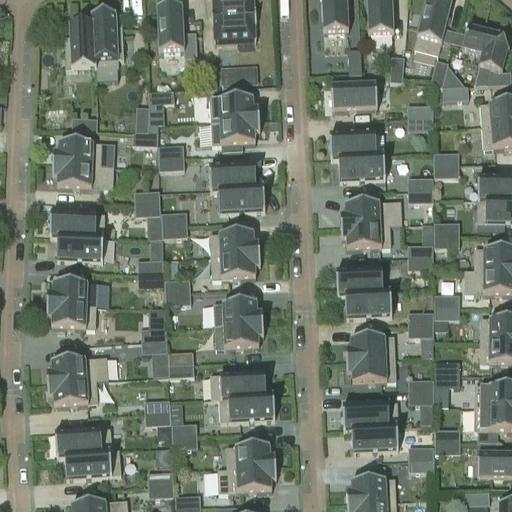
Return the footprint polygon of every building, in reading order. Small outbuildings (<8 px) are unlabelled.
[(214,50),(254,49),(256,49),(256,45),(256,43),(255,31),(256,31),(255,15),(254,15),(254,2),(254,0),(252,0),(252,1),(241,1),(240,0),(227,0),(224,0),(224,2),(213,2),(211,2),(211,4),(212,4),(212,17),(211,17),(212,33),(213,33),(213,45),(213,47),(214,47),(214,50)] [(348,38),(346,0),(321,0),(323,39),(348,38)] [(393,40),(391,0),(366,0),(368,41),(393,40)] [(437,62),(452,7),(428,0),(413,56),(437,62)] [(182,12),(157,13),(159,58),(184,57),(184,64),(197,64),(196,39),(183,39),(182,12)] [(116,20),(91,21),(92,29),(95,75),(96,75),(96,88),(118,87),(117,74),(118,74),(118,66),(124,65),(122,33),(116,33),(116,20)] [(66,76),(95,75),(92,29),(69,31),(70,43),(64,43),(66,76)] [(463,52),(462,56),(463,56),(481,61),(479,71),(473,92),(486,91),(511,91),(510,78),(502,78),(502,77),(507,58),(507,56),(508,56),(508,57),(509,56),(499,39),(498,40),(469,33),(469,32),(468,32),(466,40),(463,52)] [(361,81),(360,55),(347,56),(349,81),(361,81)] [(389,88),(402,89),(404,63),(391,62),(389,88)] [(436,66),(429,91),(442,94),(448,69),(436,66)] [(201,72),(204,96),(216,94),(213,70),(201,72)] [(222,91),(240,90),(239,72),(221,73),(222,91)] [(331,92),(332,117),(377,115),(376,90),(331,92)] [(443,107),(468,106),(467,93),(442,95),(443,107)] [(173,97),(148,98),(148,111),(149,111),(164,110),(174,110),(173,97)] [(224,105),(209,106),(210,129),(259,127),(259,114),(253,114),(253,104),(243,104),(243,98),(223,99),(224,105)] [(511,107),(479,111),(481,133),(511,130),(511,107)] [(407,112),(407,124),(433,124),(433,112),(407,112)] [(149,114),(136,114),(135,139),(148,139),(149,114)] [(97,138),(97,125),(72,124),(72,136),(97,138)] [(433,124),(407,124),(407,137),(433,137),(433,124)] [(259,127),(210,129),(211,152),(221,151),(222,159),(242,158),(242,150),(255,150),(255,139),(260,139),(259,127)] [(511,130),(481,133),(483,156),(511,153),(511,130)] [(132,139),(132,152),(157,153),(158,140),(148,140),(132,139)] [(330,165),(338,165),(338,164),(376,162),(376,161),(375,139),(329,141),(330,165)] [(53,158),(53,171),(102,173),(102,172),(114,172),(115,150),(103,150),(59,148),(58,158),(53,158)] [(183,151),(158,153),(158,165),(184,164),(183,151)] [(433,159),(433,172),(458,172),(458,159),(433,159)] [(376,162),(338,164),(338,165),(339,188),(385,185),(384,161),(376,161),(376,162)] [(184,164),(158,165),(159,178),(184,176),(184,164)] [(210,197),(218,197),(218,195),(256,194),(256,193),(255,170),(209,172),(210,197)] [(53,171),(52,183),(57,183),(57,194),(113,196),(114,172),(102,172),(102,173),(53,171)] [(433,172),(433,184),(458,184),(458,172),(433,172)] [(511,182),(477,182),(477,206),(511,206),(511,182)] [(407,184),(407,197),(433,197),(433,184),(407,184)] [(256,194),(218,195),(218,197),(219,220),(265,217),(264,192),(256,193),(256,194)] [(159,197),(134,198),(135,211),(160,210),(159,197)] [(433,197),(407,197),(407,209),(433,209),(433,197)] [(511,206),(477,206),(477,230),(490,230),(511,230),(511,206)] [(390,231),(390,232),(401,232),(400,208),(345,211),(345,221),(340,221),(340,234),(390,231)] [(160,210),(135,211),(135,223),(146,223),(161,222),(160,210)] [(186,218),(161,220),(161,222),(161,232),(187,231),(186,218)] [(51,219),(50,243),(58,243),(58,242),(103,244),(104,221),(51,219)] [(434,229),(434,242),(459,242),(459,229),(434,229)] [(490,238),(490,230),(477,230),(477,238),(490,238)] [(187,231),(161,232),(162,245),(187,243),(187,231)] [(391,254),(390,232),(390,231),(340,234),(341,246),(346,246),(347,256),(391,254)] [(209,241),(211,264),(259,261),(259,249),(254,249),(253,239),(209,241)] [(102,268),(103,244),(58,242),(58,243),(57,266),(102,268)] [(459,242),(434,242),(434,254),(459,254),(459,242)] [(407,264),(433,264),(433,251),(407,251),(407,264)] [(473,277),(473,278),(511,278),(511,255),(474,255),(473,277)] [(259,261),(211,264),(212,286),(255,284),(255,274),(260,274),(259,261)] [(433,276),(433,264),(407,264),(408,276),(433,276)] [(150,266),(137,267),(138,280),(163,278),(162,266),(150,266)] [(382,299),(382,297),(381,275),(336,277),(337,302),(345,302),(345,301),(382,299)] [(511,278),(473,278),(473,277),(464,277),(464,301),(511,301),(511,278)] [(163,278),(138,280),(138,292),(164,291),(163,278)] [(164,287),(165,299),(190,298),(189,285),(164,287)] [(48,299),(47,311),(96,313),(97,290),(53,288),(53,299),(48,299)] [(345,301),(345,302),(346,324),(392,322),(390,297),(382,297),(382,299),(345,301)] [(191,311),(190,298),(165,299),(165,312),(191,311)] [(434,314),(459,314),(459,301),(434,301),(434,314)] [(214,333),(263,331),(262,318),(257,319),(257,308),(213,310),(214,333)] [(95,336),(96,313),(47,311),(47,323),(52,324),(51,334),(95,336)] [(148,335),(140,335),(141,348),(166,347),(166,334),(165,315),(148,314),(148,335)] [(459,314),(434,314),(434,326),(459,326),(459,314)] [(408,318),(408,331),(433,331),(433,318),(408,318)] [(511,325),(480,325),(479,347),(511,348),(511,325)] [(263,331),(214,333),(215,356),(259,354),(258,343),(263,343),(263,331)] [(433,344),(433,331),(408,331),(408,344),(433,344)] [(346,368),(395,365),(394,343),(350,345),(350,355),(345,355),(346,368)] [(166,347),(141,348),(142,360),(151,360),(167,359),(166,347)] [(511,348),(479,347),(479,370),(511,370),(511,348)] [(167,359),(168,371),(193,370),(193,358),(167,359)] [(46,378),(47,391),(96,387),(108,387),(106,364),(51,368),(51,378),(46,378)] [(395,365),(346,368),(346,380),(352,380),(352,390),(396,388),(395,365)] [(434,381),(459,381),(459,368),(434,368),(434,381)] [(193,370),(168,371),(169,384),(194,383),(193,370)] [(266,403),(265,401),(264,379),(209,381),(210,407),(218,406),(218,405),(266,403)] [(459,381),(434,381),(434,394),(459,394),(459,381)] [(408,386),(408,398),(433,399),(433,386),(408,386)] [(98,410),(96,387),(47,391),(48,403),(53,403),(54,413),(98,410)] [(474,415),(511,415),(511,392),(474,392),(474,415)] [(433,411),(433,399),(408,398),(408,411),(433,411)] [(218,405),(218,406),(219,428),(275,426),(273,401),(265,401),(266,403),(218,405)] [(144,407),(144,420),(170,419),(169,406),(144,407)] [(397,433),(398,433),(397,409),(342,412),(343,437),(351,436),(351,435),(397,433)] [(511,415),(474,415),(473,437),(478,437),(478,448),(498,448),(498,438),(511,437),(511,415)] [(170,419),(144,420),(145,432),(170,431),(170,419)] [(171,431),(172,443),(197,442),(196,430),(171,431)] [(351,435),(351,436),(352,458),(398,456),(397,433),(351,435)] [(111,458),(111,457),(110,435),(55,439),(56,464),(64,463),(64,462),(111,458)] [(434,448),(459,448),(459,436),(434,436),(434,448)] [(197,442),(172,443),(172,456),(198,455),(197,442)] [(459,461),(459,448),(434,448),(434,461),(459,461)] [(511,460),(498,460),(498,448),(478,448),(477,484),(511,484),(511,460)] [(227,476),(227,477),(276,474),(275,462),(270,462),(269,452),(226,454),(227,476)] [(408,466),(433,466),(433,453),(408,453),(408,466)] [(155,455),(156,473),(173,472),(172,455),(155,455)] [(64,462),(64,463),(66,485),(121,481),(119,456),(111,457),(111,458),(64,462)] [(433,478),(433,466),(408,466),(408,478),(433,478)] [(351,498),(346,498),(347,510),(396,508),(395,485),(385,485),(385,473),(362,474),(363,487),(351,487),(351,498)] [(227,477),(227,476),(217,476),(218,500),(271,497),(271,487),(276,487),(276,474),(227,477)] [(148,492),(173,491),(172,478),(147,479),(148,492)] [(174,503),(173,491),(148,492),(148,505),(174,503)] [(463,499),(464,511),(489,511),(488,498),(463,499)] [(174,511),(200,511),(200,501),(175,502),(174,511)]
